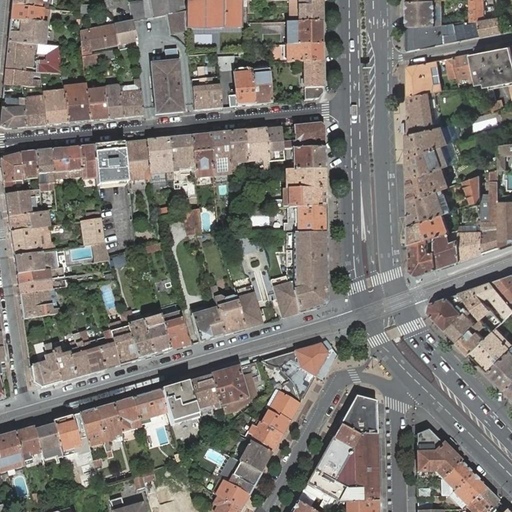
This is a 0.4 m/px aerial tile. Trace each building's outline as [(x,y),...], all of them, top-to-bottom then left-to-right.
[(12,0),(12,7),(40,9),(42,10),(46,10),(47,4),(40,4),(40,0),(12,0)] [(145,0),(144,1),(143,1),(145,19),(166,15),(185,12),(186,2),(185,0),(145,0)] [(298,0),(289,1),(289,23),(298,23),(298,0)] [(321,22),(321,0),(309,0),(298,0),(298,23),(321,22)] [(438,0),(435,0),(406,1),(407,26),(422,26),(436,25),(443,25),(443,20),(437,21),(437,6),(443,6),(443,0),(442,0),(438,0)] [(470,0),(471,22),(480,21),(498,18),(497,15),(486,17),(485,0),(470,0)] [(145,19),(143,1),(129,3),(132,22),(133,22),(145,19)] [(185,21),(186,30),(242,28),(242,1),(186,2),(185,12),(185,21)] [(80,13),(80,14),(98,13),(98,5),(81,6),(80,13)] [(12,7),(10,21),(40,23),(46,23),(51,24),(53,11),(46,10),(42,10),(40,9),(12,7)] [(185,12),(166,15),(169,35),(186,32),(186,30),(185,21),(185,12)] [(480,21),(483,37),(504,33),(501,17),(498,18),(480,21)] [(53,30),(53,24),(51,24),(46,23),(40,23),(10,21),(8,43),(37,45),(44,46),(45,29),(53,30)] [(133,22),(132,22),(114,26),(79,33),(79,38),(81,49),(81,50),(81,53),(118,45),(137,42),(133,22)] [(322,45),(321,22),(298,23),(289,23),(287,23),(279,23),(279,28),(287,28),(287,29),(291,29),(296,29),(297,39),(292,39),(287,39),(287,41),(279,41),(279,46),(284,46),(287,46),(322,45)] [(449,29),(449,24),(445,24),(443,25),(436,25),(422,26),(407,26),(407,36),(409,36),(410,51),(447,44),(446,35),(451,34),(452,33),(453,32),(453,31),(451,29),(449,29)] [(291,29),(287,29),(287,39),(292,39),(297,39),(296,29),(291,29)] [(37,45),(8,43),(7,56),(6,63),(25,65),(25,67),(32,68),(33,50),(35,48),(37,48),(37,45)] [(44,46),(37,45),(37,48),(37,52),(48,53),(47,61),(40,61),(39,73),(40,73),(61,74),(58,52),(58,47),(44,46)] [(322,62),(322,45),(287,46),(284,46),(284,59),(287,59),(287,63),(303,63),(322,62)] [(511,46),(473,54),(477,76),(478,81),(479,84),(486,83),(487,87),(494,86),(509,83),(511,82),(511,46)] [(155,115),(183,113),(178,62),(177,49),(164,50),(165,63),(151,64),(155,115)] [(115,60),(114,51),(99,54),(100,60),(100,62),(115,60)] [(100,60),(99,54),(82,58),(82,63),(83,67),(101,64),(100,62),(100,60)] [(477,76),(473,54),(455,57),(459,77),(460,82),(463,82),(462,79),(470,77),(477,76)] [(459,77),(455,57),(447,59),(452,79),(459,77)] [(437,61),(408,67),(408,96),(436,92),(442,91),(441,84),(435,85),(432,67),(438,66),(437,61)] [(323,88),(322,62),(303,63),(303,71),(303,79),(304,89),(304,101),(318,100),(323,94),(323,88)] [(25,65),(6,63),(5,70),(24,72),(25,67),(25,65)] [(441,84),(438,66),(432,67),(435,85),(441,84)] [(257,71),(250,72),(250,75),(253,106),(271,104),(268,70),(268,67),(258,68),(257,69),(257,71)] [(39,73),(30,72),(24,72),(5,70),(4,86),(22,87),(29,87),(42,88),(41,83),(29,83),(29,85),(26,84),(27,75),(29,75),(30,76),(40,76),(40,73),(39,73)] [(250,75),(250,72),(245,70),(234,71),(234,77),(233,77),(236,108),(253,106),(250,75)] [(194,112),(207,110),(206,88),(205,80),(204,76),(199,76),(199,80),(191,81),(192,89),(194,112)] [(207,110),(221,109),(219,86),(218,78),(211,79),(207,79),(207,76),(204,76),(205,80),(206,88),(207,110)] [(144,116),(139,80),(134,81),(134,85),(118,87),(118,88),(123,119),(144,116)] [(67,124),(90,122),(86,92),(85,85),(67,87),(67,81),(62,82),(63,87),(63,92),(67,124)] [(0,127),(6,130),(25,128),(23,103),(23,100),(22,87),(4,86),(2,99),(18,100),(19,108),(1,110),(0,123),(0,127)] [(497,101),(494,86),(487,87),(490,102),(497,101)] [(107,120),(123,119),(118,88),(116,87),(106,89),(104,90),(107,120)] [(90,122),(107,120),(104,90),(86,92),(90,122)] [(46,126),(67,124),(63,92),(42,94),(43,101),(46,126)] [(436,92),(408,96),(409,134),(441,127),(441,123),(435,124),(431,97),(437,96),(436,92)] [(441,123),(437,96),(431,97),(435,124),(441,123)] [(2,99),(1,110),(19,108),(18,100),(2,99)] [(25,128),(46,126),(43,101),(40,102),(40,105),(27,107),(26,103),(23,103),(25,128)] [(283,143),(282,143),(283,150),(291,150),(324,149),(324,128),(320,124),(294,127),(295,142),(283,143)] [(449,144),(443,126),(441,127),(409,134),(410,158),(443,146),(449,144)] [(267,145),(268,152),(283,151),(283,150),(282,143),(281,128),(276,129),(265,130),(267,145)] [(255,131),(244,132),(247,163),(263,161),(264,172),(269,172),(268,161),(267,145),(265,130),(255,131)] [(235,133),(226,134),(230,171),(230,172),(235,172),(235,164),(247,163),(244,132),(235,133)] [(217,134),(208,135),(212,170),(212,175),(218,174),(218,172),(230,171),(226,134),(217,134)] [(208,135),(191,137),(194,167),(195,179),(200,178),(212,177),(212,175),(212,170),(208,135)] [(191,137),(168,139),(172,174),(178,173),(178,168),(194,167),(191,137)] [(168,139),(146,142),(149,174),(165,172),(166,182),(173,181),(172,174),(168,139)] [(150,179),(149,174),(146,142),(123,144),(127,182),(150,179)] [(511,143),(511,144),(498,146),(498,148),(499,170),(506,170),(505,155),(511,154),(511,143)] [(123,144),(93,147),(95,170),(96,176),(97,186),(127,183),(127,182),(123,144)] [(443,146),(410,158),(410,179),(444,168),(449,165),(450,165),(444,149),(443,146)] [(93,147),(79,148),(81,171),(95,170),(93,147)] [(79,148),(65,149),(67,173),(81,171),(79,148)] [(65,149),(51,151),(53,173),(53,174),(67,173),(65,149)] [(324,149),(291,150),(292,167),(288,166),(285,166),(285,171),(292,171),(324,170),(324,149)] [(51,151),(35,152),(38,175),(38,176),(38,181),(39,185),(39,190),(39,191),(54,190),(54,184),(53,181),(53,174),(53,173),(51,151)] [(35,152),(20,154),(23,180),(26,180),(25,177),(29,177),(38,176),(38,175),(35,152)] [(23,180),(20,154),(1,159),(0,160),(3,182),(5,195),(19,193),(19,189),(18,181),(23,180)] [(444,168),(410,179),(410,203),(444,189),(451,187),(445,171),(444,168)] [(95,170),(81,171),(82,178),(96,176),(95,170)] [(285,171),(282,171),(282,175),(293,175),(293,190),(325,189),(324,170),(292,171),(285,171)] [(81,171),(67,173),(68,179),(82,178),(81,171)] [(165,172),(149,174),(150,179),(150,184),(166,182),(165,172)] [(38,176),(29,177),(30,182),(35,181),(35,185),(39,185),(38,181),(38,176)] [(482,195),(481,176),(465,182),(473,204),(482,200),(482,195)] [(483,253),(500,247),(499,200),(499,182),(491,182),(492,206),(492,221),(482,221),(483,253)] [(293,190),(283,190),(283,201),(270,202),(270,209),(289,209),(293,209),(296,209),(325,208),(325,189),(293,190)] [(444,189),(410,203),(411,226),(444,214),(452,211),(444,189)] [(19,193),(5,195),(8,218),(37,214),(36,210),(31,210),(29,198),(35,198),(40,197),(39,191),(39,190),(24,192),(19,193)] [(500,247),(511,242),(511,200),(499,200),(500,247)] [(492,206),(482,206),(482,220),(482,221),(492,221),(492,206)] [(176,214),(176,207),(159,210),(161,218),(176,214)] [(326,234),(325,208),(296,209),(293,209),(289,209),(289,224),(284,225),(284,231),(274,231),(274,235),(286,234),(297,234),(326,234)] [(198,210),(183,213),(187,236),(195,235),(201,235),(198,210)] [(37,214),(8,218),(11,232),(42,228),(47,228),(48,227),(47,217),(46,212),(41,213),(39,213),(37,214)] [(444,214),(411,226),(411,243),(433,238),(435,237),(448,233),(451,233),(444,214)] [(86,222),(81,223),(84,247),(92,246),(104,244),(101,228),(100,220),(86,222)] [(461,261),(483,253),(482,221),(482,220),(478,221),(478,226),(479,232),(464,232),(464,226),(460,226),(460,230),(460,240),(461,261)] [(11,232),(14,257),(41,253),(40,246),(50,244),(47,228),(42,228),(11,232)] [(438,269),(461,261),(460,240),(452,243),(448,233),(435,237),(437,251),(438,269)] [(327,283),(326,234),(297,234),(286,234),(287,286),(290,285),(292,285),(291,282),(294,281),(295,284),(296,284),(297,289),(304,287),(305,289),(327,283)] [(433,238),(411,243),(412,272),(418,276),(438,269),(437,251),(431,251),(430,242),(433,241),(433,238)] [(40,246),(41,253),(51,252),(50,244),(40,246)] [(107,258),(104,244),(92,246),(95,263),(97,263),(109,262),(107,258)] [(163,250),(161,244),(138,250),(140,257),(163,250)] [(14,257),(17,275),(48,270),(53,270),(57,269),(54,251),(51,252),(41,253),(14,257)] [(124,256),(111,259),(114,269),(127,266),(124,256)] [(54,280),(64,278),(62,268),(57,269),(53,270),(48,270),(17,275),(18,285),(49,280),(50,280),(54,280)] [(511,274),(493,282),(509,301),(511,298),(511,274)] [(54,290),(65,288),(64,281),(54,282),(54,280),(50,280),(49,280),(18,285),(20,295),(48,291),(50,290),(54,290)] [(327,303),(327,283),(305,289),(304,287),(297,289),(296,284),(295,284),(294,281),(291,282),(292,285),(290,285),(287,286),(273,290),(281,319),(298,314),(324,307),(327,303)] [(511,304),(493,282),(475,288),(488,304),(494,299),(508,317),(511,313),(511,304)] [(235,298),(245,330),(262,325),(251,286),(233,291),(235,298)] [(245,330),(235,298),(234,298),(232,298),(224,300),(223,302),(223,299),(218,298),(216,288),(215,287),(210,288),(213,299),(214,304),(216,309),(224,336),(245,330)] [(461,293),(472,307),(475,309),(479,315),(483,319),(486,323),(496,314),(492,309),(488,304),(475,288),(461,293)] [(56,311),(54,290),(50,290),(48,291),(20,295),(24,320),(38,318),(42,317),(57,315),(56,311)] [(430,312),(448,330),(472,307),(461,293),(433,303),(431,304),(429,306),(429,309),(429,311),(430,312)] [(199,343),(224,336),(216,309),(214,304),(209,306),(211,310),(203,313),(191,316),(190,316),(199,343)] [(472,307),(448,330),(460,342),(478,324),(469,315),(475,309),(472,307)] [(191,316),(203,313),(201,308),(190,311),(191,316)] [(153,356),(169,352),(160,319),(159,316),(157,310),(150,312),(150,314),(152,319),(142,321),(153,356)] [(137,361),(153,356),(142,321),(134,324),(133,319),(131,312),(123,314),(124,315),(127,326),(129,335),(137,361)] [(169,352),(188,346),(178,313),(160,319),(169,352)] [(119,366),(137,361),(129,335),(127,326),(124,315),(120,316),(123,328),(120,329),(119,324),(108,327),(109,332),(110,336),(111,340),(113,345),(119,366)] [(478,324),(460,342),(471,354),(487,338),(482,333),(481,332),(484,328),(488,325),(486,323),(483,319),(478,324)] [(487,338),(471,354),(490,372),(498,364),(495,360),(499,356),(503,359),(511,350),(511,342),(498,328),(493,332),(487,338)] [(81,341),(86,340),(84,332),(78,334),(79,335),(81,341)] [(106,370),(119,366),(113,345),(111,340),(110,336),(109,332),(103,334),(105,338),(104,339),(96,341),(99,348),(106,370)] [(76,379),(91,374),(84,353),(84,352),(82,345),(81,343),(81,341),(79,335),(73,336),(76,344),(77,349),(68,351),(68,353),(69,357),(76,379)] [(91,374),(106,370),(99,348),(96,341),(87,343),(86,340),(81,341),(81,343),(82,345),(84,352),(84,353),(91,374)] [(40,389),(61,383),(53,355),(52,351),(50,344),(44,346),(47,357),(42,359),(43,364),(31,368),(33,384),(40,389)] [(279,393),(299,405),(314,378),(315,377),(328,354),(327,353),(320,344),(294,352),(259,362),(258,362),(273,390),(276,391),(279,393)] [(61,383),(76,379),(69,357),(68,353),(68,351),(66,347),(58,349),(52,351),(53,355),(61,383)] [(331,350),(327,353),(328,354),(315,377),(322,381),(336,356),(331,350)] [(511,350),(503,359),(498,364),(490,372),(506,390),(511,383),(511,350)] [(498,364),(503,359),(499,356),(495,360),(498,364)] [(237,368),(210,376),(220,409),(220,410),(225,408),(226,413),(238,410),(255,396),(250,380),(260,377),(256,363),(237,368)] [(210,376),(187,383),(195,411),(213,406),(214,411),(220,409),(210,376)] [(187,383),(160,390),(167,413),(171,427),(198,419),(195,411),(187,383)] [(160,390),(133,399),(141,426),(151,423),(150,418),(167,413),(160,390)] [(279,416),(290,422),(299,405),(279,393),(269,410),(266,408),(265,411),(267,412),(278,418),(279,416)] [(355,397),(331,439),(351,450),(376,449),(375,412),(375,402),(355,397)] [(133,399),(113,404),(121,434),(141,428),(141,426),(133,399)] [(113,404),(94,410),(104,443),(105,445),(103,445),(105,453),(107,453),(107,455),(113,454),(110,441),(122,437),(121,434),(113,404)] [(94,410),(79,414),(86,438),(89,447),(104,443),(94,410)] [(261,424),(282,435),(290,422),(279,416),(278,418),(267,412),(261,424)] [(53,422),(63,458),(74,455),(73,450),(81,447),(79,440),(86,438),(79,414),(53,422)] [(252,436),(248,443),(249,443),(271,455),(282,435),(261,424),(253,420),(252,423),(257,426),(256,430),(251,427),(247,434),(249,434),(252,436)] [(35,431),(41,453),(54,449),(55,451),(56,455),(57,457),(57,459),(63,458),(53,422),(46,424),(47,427),(42,429),(35,431)] [(33,427),(14,433),(22,458),(37,454),(41,453),(35,431),(33,427)] [(416,435),(416,455),(433,455),(442,446),(427,431),(416,435)] [(14,433),(0,436),(0,482),(2,482),(0,476),(0,472),(24,466),(22,458),(14,433)] [(331,439),(306,484),(335,501),(339,504),(346,503),(377,502),(376,449),(351,450),(331,439)] [(260,474),(271,455),(249,443),(246,450),(239,463),(260,474)] [(435,474),(441,480),(459,463),(442,446),(433,455),(416,455),(417,474),(417,480),(433,480),(433,474),(435,474)] [(239,463),(246,450),(241,448),(235,461),(239,463)] [(54,449),(41,453),(41,455),(43,461),(57,457),(56,455),(55,451),(54,449)] [(108,458),(93,462),(94,467),(109,463),(108,458)] [(235,461),(232,459),(220,481),(222,482),(227,485),(248,496),(260,474),(239,463),(235,461)] [(452,494),(453,492),(471,475),(459,463),(441,480),(441,497),(449,497),(452,494)] [(151,471),(142,474),(144,483),(154,480),(151,471)] [(142,474),(134,476),(134,478),(138,492),(146,490),(144,483),(142,474)] [(465,508),(465,507),(484,489),(471,475),(453,492),(452,494),(465,508)] [(98,480),(100,486),(100,488),(108,486),(106,478),(98,480)] [(220,481),(218,483),(216,488),(212,494),(214,496),(222,482),(220,481)] [(214,496),(217,497),(240,510),(248,496),(227,485),(222,482),(214,496)] [(417,489),(417,498),(430,497),(430,489),(417,489)] [(487,511),(498,502),(484,489),(465,507),(470,511),(487,511)] [(217,497),(208,511),(238,511),(240,510),(217,497)] [(142,511),(140,506),(124,511),(121,500),(110,503),(113,511),(142,511)] [(150,502),(152,511),(159,511),(160,511),(157,500),(150,502)] [(313,511),(296,502),(290,511),(313,511)] [(346,511),(377,511),(377,502),(346,503),(346,511)] [(487,511),(507,511),(505,510),(498,502),(487,511)]
